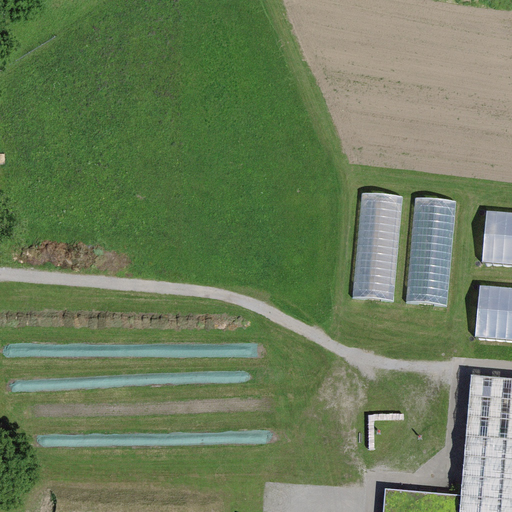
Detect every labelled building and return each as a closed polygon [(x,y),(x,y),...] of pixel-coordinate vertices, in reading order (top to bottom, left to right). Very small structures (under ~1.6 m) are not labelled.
[(357,300),(398,301),(403,196),(361,195),(357,300)] [(407,304),(448,308),(460,203),(419,199),(407,304)] [(511,216),(488,215),(483,266),(511,268),(511,216)] [(511,292),(481,289),(476,341),(511,343),(511,292)] [(511,511),(511,385),(472,382),(461,500),(460,511),(511,511)] [(460,511),(461,500),(387,494),(385,511),(460,511)]
